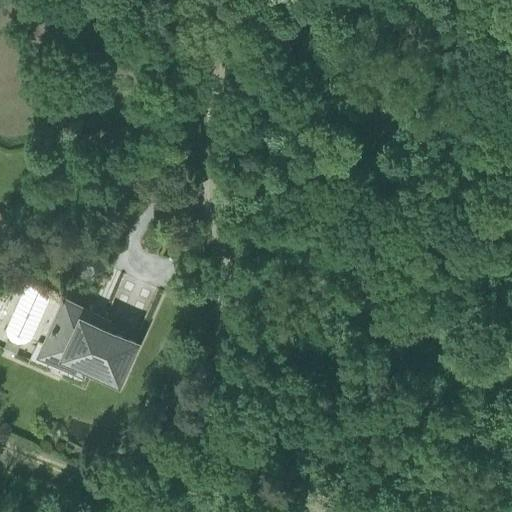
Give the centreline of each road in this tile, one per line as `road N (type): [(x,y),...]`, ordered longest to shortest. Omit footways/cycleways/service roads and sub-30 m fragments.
road 1 (unclassified): [(220,284),(214,0)]
road 2 (track): [(216,511),(177,511),(0,444)]
